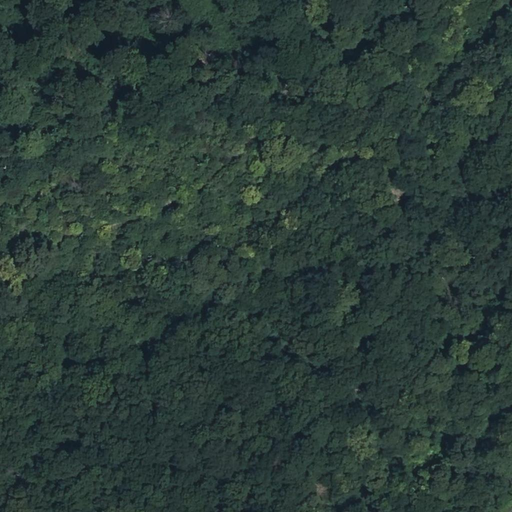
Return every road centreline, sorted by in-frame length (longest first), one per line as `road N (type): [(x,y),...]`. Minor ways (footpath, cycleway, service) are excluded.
road 1 (track): [(511,9),(279,199),(211,223),(0,251)]
road 2 (track): [(401,0),(262,135),(120,238)]
